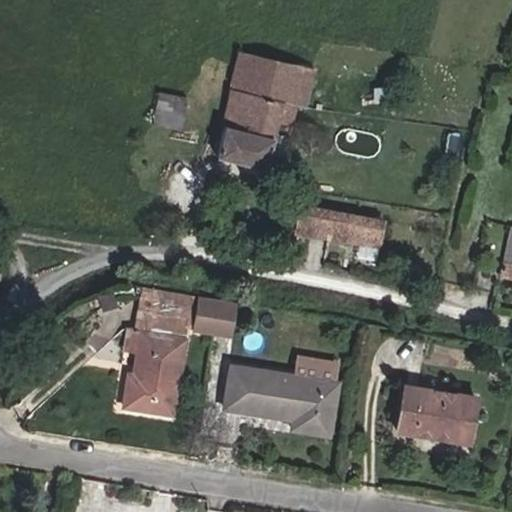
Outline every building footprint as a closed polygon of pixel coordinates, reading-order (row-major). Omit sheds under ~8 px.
[(263,168),(280,100),(304,106),(312,71),(240,54),(215,157),(263,168)] [(180,129),(186,97),(158,91),(152,124),(180,129)] [(379,247),(384,221),(298,207),(293,233),(379,247)] [(511,227),(499,278),(511,280),(511,227)] [(170,414),(184,328),(210,332),(216,299),(197,296),(197,297),(159,290),(155,314),(137,311),(134,332),(131,348),(136,349),(132,375),(127,375),(122,406),(170,414)] [(114,305),(110,292),(97,296),(101,310),(114,305)] [(229,335),(234,302),(216,299),(210,332),(229,335)] [(131,348),(134,332),(126,330),(124,347),(131,348)] [(327,434),(336,382),(332,382),(335,363),(295,356),(292,375),(230,365),(223,408),(292,419),(290,428),(327,434)] [(467,443),(475,396),(403,384),(395,430),(467,443)]
